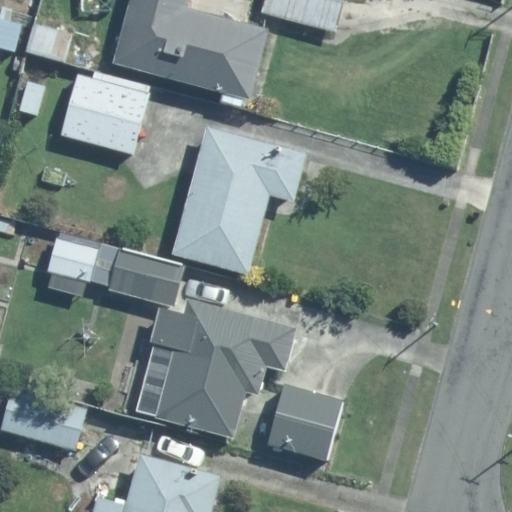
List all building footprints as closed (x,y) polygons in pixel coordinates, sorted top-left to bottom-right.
[(132,0),(116,65),(262,103),(279,30),(188,8),(190,0),(132,0)] [(346,0),(267,0),(264,14),(338,33),(346,0)] [(105,35),(39,20),(31,54),(97,69),(105,35)] [(82,75),(65,134),(137,155),(154,96),(82,75)] [(310,149),(208,129),(178,255),(258,274),(277,194),(298,199),(310,149)] [(56,238),(47,270),(93,283),(102,251),(56,238)] [(124,247),(113,291),(171,306),(182,262),(124,247)] [(132,411),(137,412),(239,440),(261,361),(280,367),(290,330),(195,303),(190,319),(161,311),(132,411)] [(349,400),(286,383),(269,446),(333,463),(349,400)] [(16,386),(3,429),(82,451),(94,408),(16,386)] [(223,511),(232,479),(143,456),(130,509),(98,501),(94,511),(223,511)]
